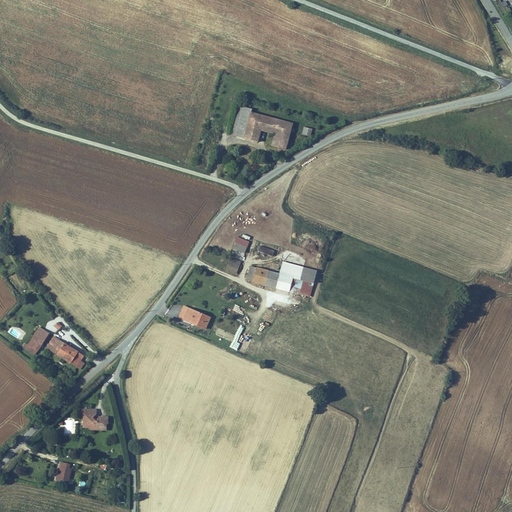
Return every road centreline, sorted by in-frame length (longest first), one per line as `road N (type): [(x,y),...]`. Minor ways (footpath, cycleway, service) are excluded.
road 1 (tertiary): [(511,88),(353,129),(247,191)]
road 2 (unclassified): [(0,105),(37,127),(247,191)]
road 3 (unclassified): [(511,83),(300,0)]
road 4 (tertiary): [(247,191),(131,336)]
road 5 (tertiary): [(131,336),(0,463)]
road 6 (track): [(335,137),(392,142),(511,173)]
road 7 (unclassified): [(133,511),(116,387),(131,336)]
